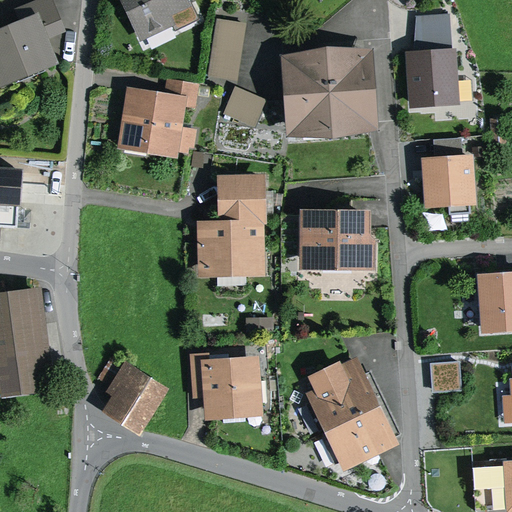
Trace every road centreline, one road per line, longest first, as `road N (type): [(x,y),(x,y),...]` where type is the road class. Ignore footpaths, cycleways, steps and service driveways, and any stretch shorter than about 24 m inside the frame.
road 1 (residential): [(381,511),(88,430)]
road 2 (residential): [(90,0),(66,273)]
road 3 (residential): [(66,273),(88,430)]
